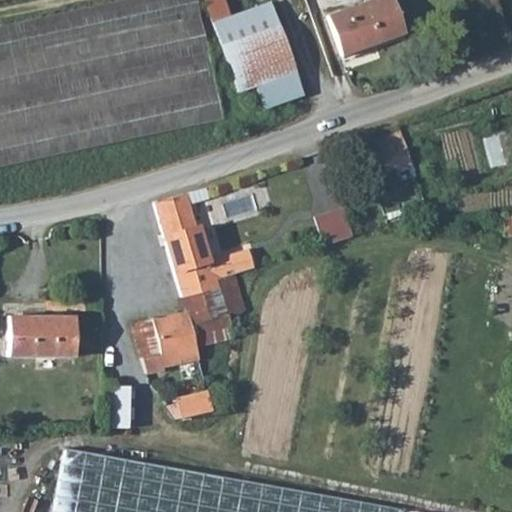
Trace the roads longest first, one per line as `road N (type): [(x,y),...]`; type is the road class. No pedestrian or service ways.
road 1 (residential): [(0,218),(119,196),(511,57)]
road 2 (track): [(329,121),(285,0)]
